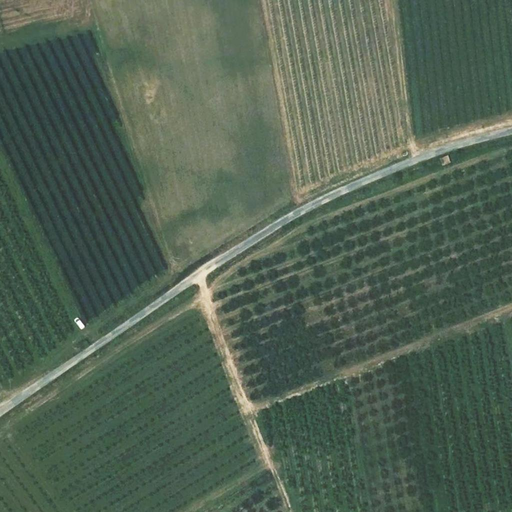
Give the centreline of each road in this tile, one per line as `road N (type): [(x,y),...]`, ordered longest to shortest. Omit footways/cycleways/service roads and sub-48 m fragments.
road 1 (unclassified): [(0,411),(313,204),(454,144),(511,130)]
road 2 (track): [(198,274),(290,511)]
